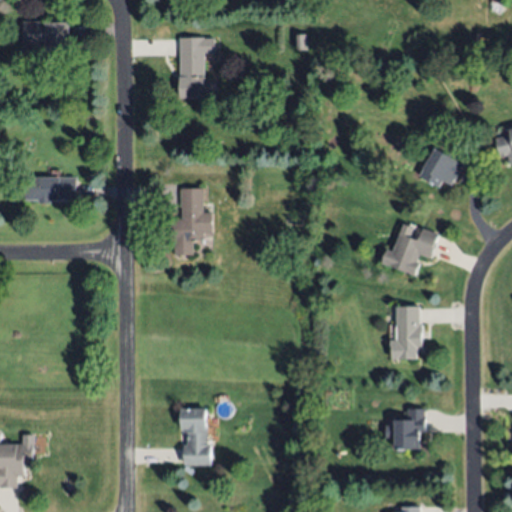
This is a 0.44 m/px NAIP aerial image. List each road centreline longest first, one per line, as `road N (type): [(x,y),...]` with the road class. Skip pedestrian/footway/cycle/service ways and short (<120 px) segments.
road 1 (residential): [(111,0),(123,125),(126,511)]
road 2 (residential): [(511,232),(475,291),(474,511)]
road 3 (residential): [(0,255),(125,254)]
